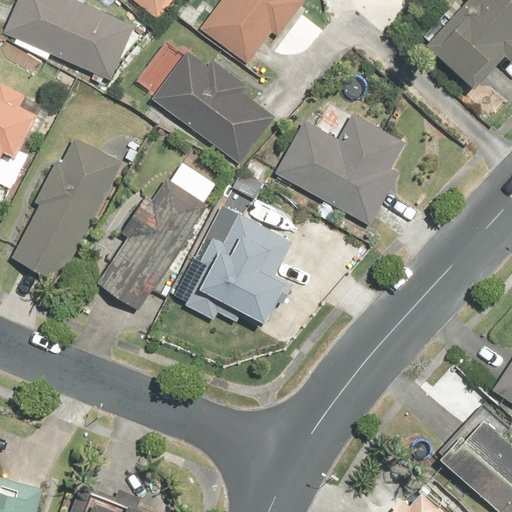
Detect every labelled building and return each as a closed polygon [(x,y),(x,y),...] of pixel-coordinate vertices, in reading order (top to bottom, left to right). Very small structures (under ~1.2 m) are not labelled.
[(88,0),(21,0),(8,31),(114,78),(139,22),(88,0)] [(141,0),(162,16),(174,0),(141,0)] [(222,0),(203,25),(251,63),(276,31),(281,35),(308,0),(222,0)] [(511,0),(470,0),(434,40),(482,83),(511,50),(511,0)] [(192,48),(156,95),(242,161),(278,115),(247,91),(253,84),(217,56),(212,63),(192,48)] [(0,85),(0,186),(2,188),(43,112),(25,102),(30,93),(4,79),(0,85)] [(309,118),(279,170),(373,223),(404,170),(395,165),(409,140),(357,110),(342,136),(309,118)] [(80,135),(17,253),(62,277),(125,159),(80,135)] [(173,175),(103,279),(144,306),(213,202),(173,175)] [(220,236),(189,300),(238,324),(247,306),(273,319),(294,278),(280,271),(297,238),(243,211),(228,240),(220,236)] [(511,365),(498,386),(511,395),(511,365)] [(511,440),(495,425),(465,457),(511,500),(511,440)] [(0,511),(40,511),(49,483),(2,470),(0,477),(0,511)] [(459,511),(430,486),(418,500),(411,493),(393,511),(459,511)] [(168,511),(170,511),(137,498),(134,505),(96,491),(87,511),(168,511)]
